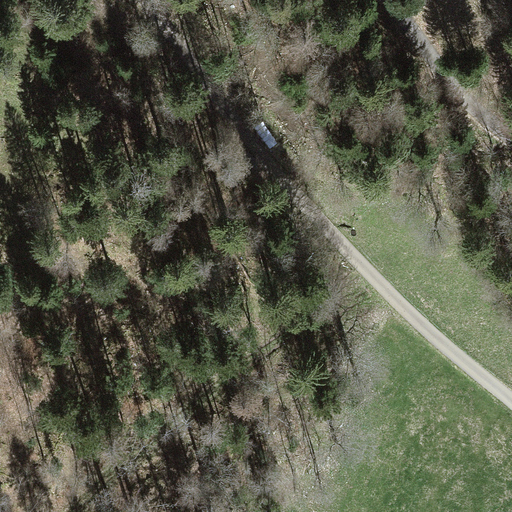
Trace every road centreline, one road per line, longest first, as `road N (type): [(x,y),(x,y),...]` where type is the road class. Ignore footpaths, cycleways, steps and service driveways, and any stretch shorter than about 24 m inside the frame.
road 1 (track): [(511,400),(435,339),(257,150),(139,0)]
road 2 (unclassified): [(385,0),(447,87),(511,141)]
